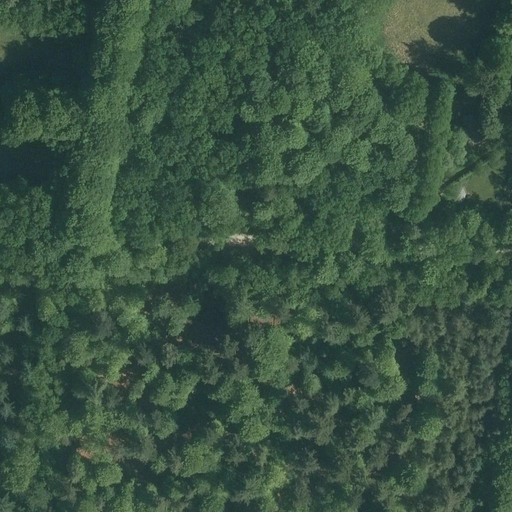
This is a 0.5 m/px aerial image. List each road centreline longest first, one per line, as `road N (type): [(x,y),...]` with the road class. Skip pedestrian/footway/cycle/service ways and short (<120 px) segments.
road 1 (track): [(511,256),(0,231)]
road 2 (track): [(142,511),(191,475),(352,242)]
road 3 (track): [(14,511),(79,230)]
